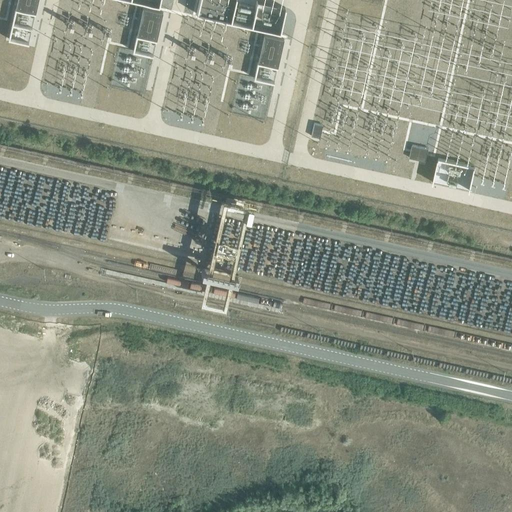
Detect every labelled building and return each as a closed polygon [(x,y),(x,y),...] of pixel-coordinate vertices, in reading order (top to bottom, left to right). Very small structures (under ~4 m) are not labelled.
[(16,0),(15,8),(35,13),(37,0),(16,0)] [(198,0),(196,13),(230,21),(235,0),(198,0)] [(142,7),(136,35),(156,40),(162,11),(142,7)] [(263,35),(257,62),(277,67),(283,39),(283,38),(263,34),(263,35)] [(311,135),(319,137),(322,125),(314,123),(311,135)] [(409,157),(417,159),(420,147),(412,145),(409,157)] [(420,147),(417,159),(425,161),(428,148),(420,147)] [(438,157),(433,182),(470,189),(475,165),(438,157)]
